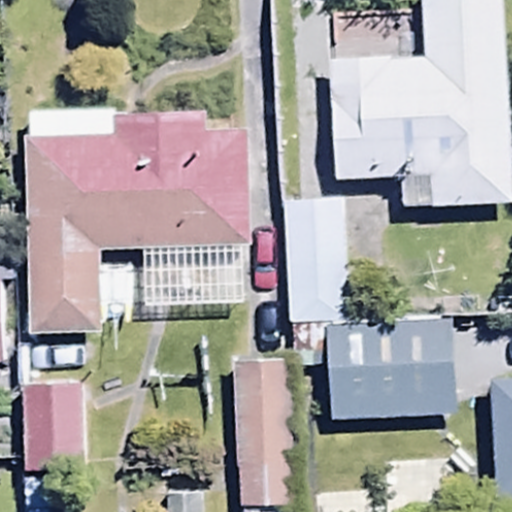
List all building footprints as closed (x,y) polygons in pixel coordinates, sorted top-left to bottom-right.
[(511,206),(502,0),(422,0),(425,56),(332,60),(338,184),(400,181),(401,211),(511,206)] [(210,113),(29,113),(26,337),(99,337),(99,251),(143,251),(143,305),(243,305),(243,243),(248,243),(249,130),(210,130),(210,113)] [(330,296),(331,383),(453,382),(452,295),(330,296)] [(280,321),(228,325),(239,491),(291,488),(280,321)] [(85,347),(17,349),(20,464),(87,462),(85,347)] [(511,380),(488,382),(493,497),(511,495),(511,380)] [(443,511),(445,462),(395,461),(393,511),(443,511)]
